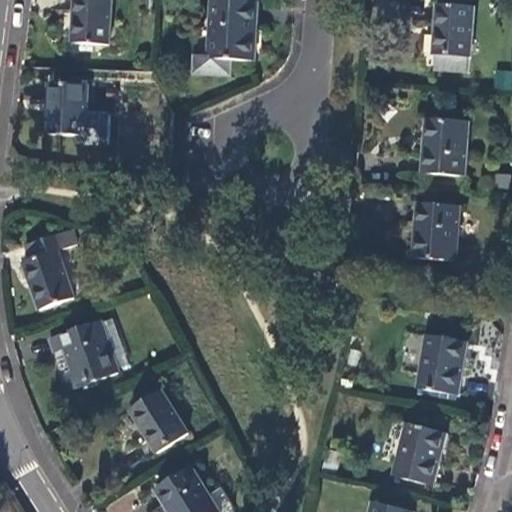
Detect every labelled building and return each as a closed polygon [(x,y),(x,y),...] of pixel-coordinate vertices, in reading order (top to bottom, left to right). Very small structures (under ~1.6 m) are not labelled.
[(111,0),(73,0),(72,44),(110,46),(111,0)] [(258,4),(211,2),(209,59),(196,58),(195,75),(231,77),(232,62),(256,63),(258,4)] [(475,9),(436,6),(433,57),(472,60),(475,9)] [(494,88),(511,90),(511,72),(495,70),(494,88)] [(89,86),(49,85),(48,136),(87,137),(89,86)] [(469,123),(426,121),(424,178),(467,180),(469,123)] [(461,209),(418,206),(415,260),(458,262),(461,209)] [(69,233),(24,249),(29,263),(22,265),(40,314),(76,301),(58,253),(74,247),(69,233)] [(99,323),(50,342),(70,393),(118,375),(99,323)] [(468,344),(427,338),(418,392),(459,399),(468,344)] [(162,393),(131,413),(158,456),(189,436),(162,393)] [(447,435),(408,426),(395,479),(434,489),(447,435)] [(219,511),(191,469),(156,493),(168,511),(219,511)]
